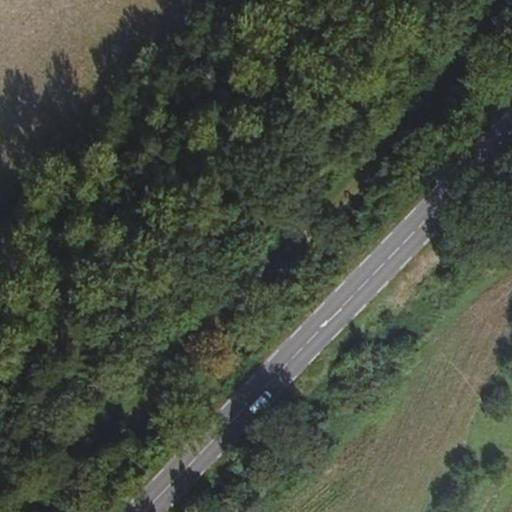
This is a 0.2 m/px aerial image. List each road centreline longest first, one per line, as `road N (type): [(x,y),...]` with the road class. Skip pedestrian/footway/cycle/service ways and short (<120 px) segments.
road 1 (track): [(511,16),(37,511)]
road 2 (secondary): [(140,511),(511,126)]
